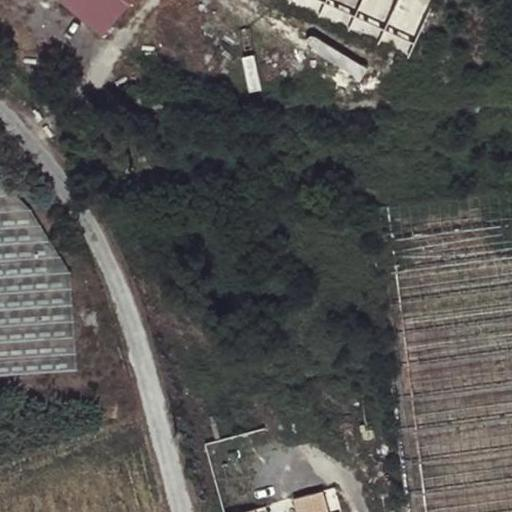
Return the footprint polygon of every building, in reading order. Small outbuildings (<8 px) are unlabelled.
[(67,0),(108,32),(133,0),(67,0)] [(285,0),(417,48),(434,0),(285,0)] [(150,147),(138,149),(140,160),(152,158),(150,147)] [(0,377),(72,373),(63,274),(49,251),(20,207),(0,185),(0,377)] [(511,511),(511,194),(371,212),(408,511),(511,511)] [(335,511),(331,487),(300,494),(303,511),(335,511)]
